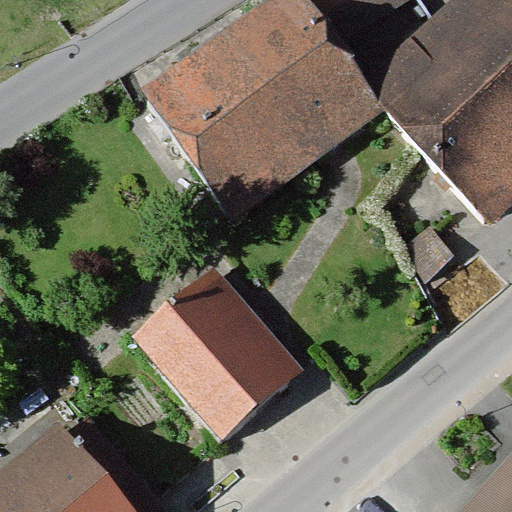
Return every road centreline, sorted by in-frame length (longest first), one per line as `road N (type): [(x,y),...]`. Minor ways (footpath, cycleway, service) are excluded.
road 1 (unclassified): [(288,511),(511,319)]
road 2 (tertiary): [(185,0),(0,116)]
